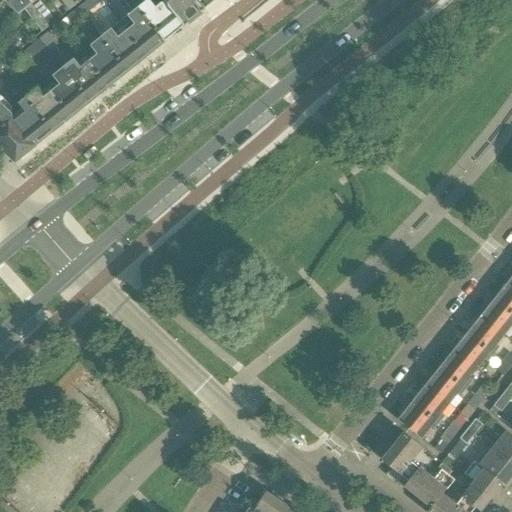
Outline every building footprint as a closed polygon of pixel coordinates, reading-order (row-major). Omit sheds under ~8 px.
[(4,0),(18,14),(24,9),(42,31),(49,26),(27,0),(4,0)] [(27,0),(49,26),(55,21),(45,10),(46,9),(39,0),(27,0)] [(60,0),(68,10),(75,5),(71,0),(60,0)] [(88,0),(81,6),(77,8),(81,13),(88,9),(98,0),(88,0)] [(133,24),(125,30),(146,56),(165,40),(133,1),(131,0),(120,0),(117,3),(133,24)] [(139,0),(134,0),(133,1),(165,40),(184,25),(164,0),(162,0),(155,7),(149,0),(145,0),(142,3),(139,0)] [(164,0),(184,25),(205,8),(197,0),(192,0),(191,1),(190,0),(164,0)] [(74,10),(58,23),(63,29),(78,16),(81,13),(77,8),(74,10)] [(111,28),(100,37),(127,71),(146,56),(125,30),(117,37),(111,28)] [(40,39),(50,50),(54,46),(57,44),(48,32),(40,39)] [(13,55),(23,47),(14,36),(9,52),(8,52),(12,56),(13,55)] [(96,54),(88,60),(108,86),(127,71),(100,37),(89,45),(96,54)] [(50,50),(40,39),(28,49),(22,53),(31,65),(37,60),(41,58),(50,50)] [(54,46),(50,50),(90,100),(108,86),(88,60),(80,67),(73,58),(68,63),(54,46)] [(58,84),(51,90),(71,116),(90,100),(50,50),(41,58),(54,74),(52,75),(58,84)] [(13,57),(12,56),(8,52),(7,51),(0,57),(2,59),(6,63),(8,61),(13,57)] [(13,57),(8,61),(6,63),(7,64),(12,70),(25,60),(21,54),(15,58),(14,56),(13,57)] [(36,88),(25,97),(52,131),(71,116),(51,90),(43,97),(36,88)] [(24,111),(14,120),(33,146),(52,131),(25,97),(18,103),(24,111)] [(0,102),(0,146),(15,161),(33,146),(14,120),(12,117),(11,113),(0,102)] [(511,285),(508,282),(494,300),(511,314),(511,285)] [(511,314),(494,300),(480,317),(503,335),(511,325),(511,314)] [(480,317),(466,334),(492,355),(499,347),(496,344),(503,335),(480,317)] [(466,334),(452,351),(475,370),(484,359),(487,361),(492,355),(466,334)] [(452,351),(438,369),(464,389),(471,381),(468,379),(475,370),(452,351)] [(511,355),(508,353),(501,362),(508,368),(511,362),(511,355)] [(508,368),(501,362),(495,369),(503,375),(508,368)] [(438,369),(425,386),(448,404),(456,394),(459,395),(464,389),(438,369)] [(425,386),(411,403),(437,424),(438,423),(437,422),(443,415),(440,414),(448,404),(425,386)] [(481,387),(470,400),(477,406),(488,393),(481,387)] [(511,397),(511,394),(506,389),(493,406),(500,412),(511,397)] [(477,406),(470,400),(460,413),(467,419),(477,406)] [(437,424),(411,403),(397,420),(421,438),(429,428),(432,430),(437,424)] [(475,419),(467,429),(474,435),(482,425),(475,419)] [(453,422),(447,430),(454,436),(460,427),(453,422)] [(474,435),(467,429),(459,439),(466,444),(474,435)] [(454,436),(447,430),(440,439),(447,444),(454,436)] [(511,436),(506,431),(492,449),(511,465),(511,436)] [(478,466),(479,466),(474,462),(465,473),(474,481),(455,505),(442,494),(453,481),(441,471),(434,480),(410,461),(422,447),(403,433),(381,460),(408,481),(404,486),(430,507),(427,511),(471,511),(475,507),(480,511),(501,484),(484,471),(484,472),(482,471),(483,470),(478,466)] [(511,465),(492,449),(479,466),(478,466),(483,470),(482,471),(484,472),(484,471),(501,484),(506,488),(511,480),(511,465)] [(295,511),(265,492),(252,511),(295,511)]
